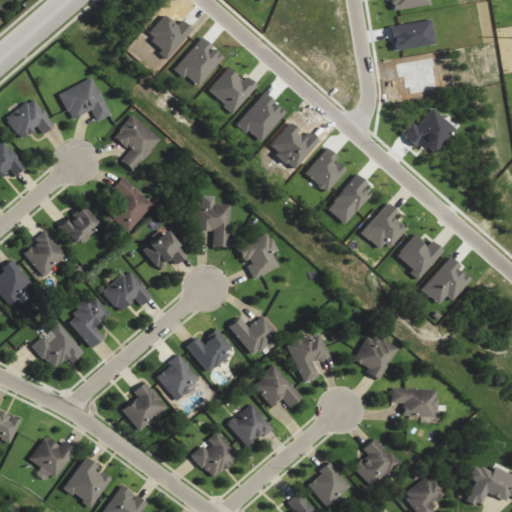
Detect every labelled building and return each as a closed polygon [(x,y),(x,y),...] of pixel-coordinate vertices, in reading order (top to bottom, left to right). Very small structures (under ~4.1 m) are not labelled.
[(428,5),(427,0),(385,0),(386,0),(389,0),(392,11),(428,5)] [(389,28),(393,52),(436,44),(431,20),(389,28)] [(240,81),(228,69),(207,91),(231,114),(256,88),(244,76),(240,81)] [(58,94),(70,120),(91,111),(96,122),(110,116),(93,78),(58,94)] [(258,143),(285,114),(263,94),(237,123),(258,143)] [(41,135),(53,128),(35,99),(5,117),(19,140),(38,129),(41,135)] [(454,128),(432,109),(416,128),(411,123),(401,134),(422,152),(427,147),(433,152),(454,128)] [(160,140),(132,116),(113,137),(130,152),(121,161),(132,172),(160,140)] [(14,176),(25,166),(2,141),(0,142),(0,176),(8,169),(14,176)] [(327,209),(345,225),(373,191),(354,176),(327,209)] [(153,204),(122,177),(113,188),(126,199),(110,218),(128,233),(153,204)] [(230,205),(214,205),(214,197),(202,196),(201,209),(194,209),(193,231),(212,232),(212,247),(228,248),(230,205)] [(398,213),(387,203),(360,233),(379,250),(385,243),(390,247),(405,230),(393,218),(398,213)] [(58,226),(73,245),(80,240),(82,243),(95,233),(91,228),(98,223),(84,206),(58,226)] [(142,250),(159,269),(170,260),(175,265),(186,255),(165,230),(142,250)] [(66,255),(45,232),(22,254),(43,277),(66,255)] [(277,251),(267,233),(236,249),(244,263),(245,262),(254,279),(278,266),(271,253),(277,251)] [(442,251),(431,241),(426,246),(414,235),(395,257),(418,278),(442,251)] [(459,266),(449,257),(421,291),(438,305),(445,296),(452,302),(470,280),(456,269),(459,266)] [(134,299),(140,306),(151,297),(129,270),(102,292),(118,312),(134,299)] [(109,314),(92,296),(66,320),(91,348),(104,337),(94,327),(109,314)] [(248,327),(239,317),(227,328),(253,356),(278,334),(261,316),(248,327)] [(42,337),(31,347),(52,370),(66,358),(71,364),(83,352),(57,324),(49,331),(54,336),(47,342),(42,337)] [(205,372),(233,351),(218,330),(201,343),(197,337),(185,346),(205,372)] [(329,356),(318,331),(286,345),(303,384),(318,377),(313,363),(329,356)] [(379,380),(396,350),(368,334),(353,361),(368,369),(365,373),(379,380)] [(154,376),(175,401),(200,380),(179,355),(154,376)] [(270,408),(282,399),(289,408),(301,398),(275,365),(251,384),(270,408)] [(167,406),(143,382),(132,393),(136,397),(120,412),(140,432),(167,406)] [(437,390),(392,388),(391,404),(403,404),(402,416),(435,418),(437,390)] [(245,448),(271,429),(252,404),(227,423),(245,448)] [(0,438),(10,443),(20,420),(0,411),(0,438)] [(209,479),(237,460),(218,432),(203,442),(205,444),(191,454),(209,479)] [(56,478),(74,449),(62,442),(59,447),(43,437),(29,461),(56,478)] [(372,489),(399,464),(375,438),(361,450),(366,455),(352,468),(372,489)] [(90,507),(110,480),(95,469),(98,467),(85,458),(63,487),(90,507)] [(350,487),(329,464),(306,485),(327,508),(350,487)] [(511,485),(511,475),(493,466),(490,473),(475,466),(468,479),(475,482),(466,501),(480,508),(487,493),(505,502),(511,485)] [(432,511),(434,511),(428,505),(446,492),(431,473),(403,495),(416,511),(432,511)] [(101,511),(140,511),(146,505),(122,486),(101,511)] [(314,511),(297,493),(287,503),(294,511),(292,511),(314,511)]
